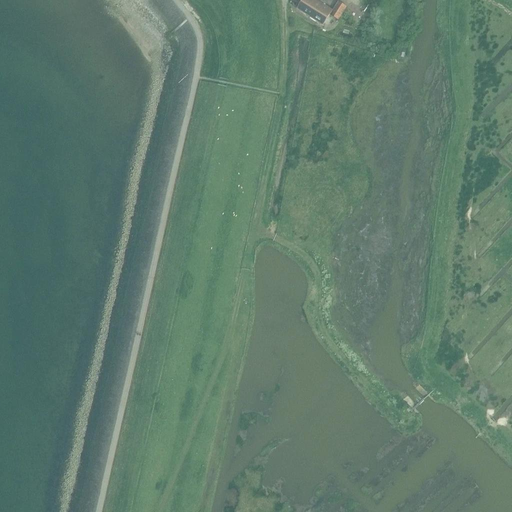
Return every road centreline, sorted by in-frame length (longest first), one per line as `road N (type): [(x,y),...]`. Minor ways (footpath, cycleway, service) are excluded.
road 1 (track): [(253,227),(312,264),(323,330),(404,418)]
road 2 (track): [(280,94),(232,323)]
